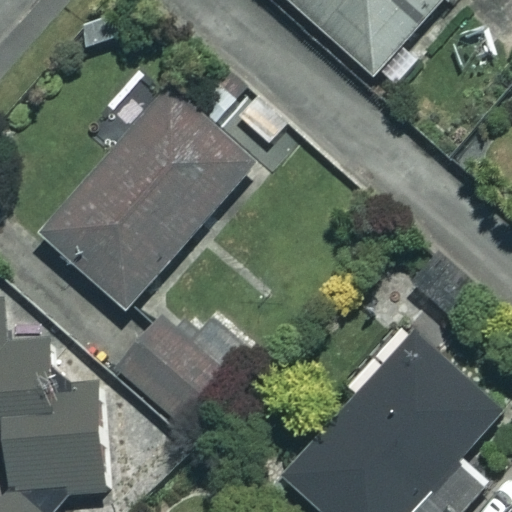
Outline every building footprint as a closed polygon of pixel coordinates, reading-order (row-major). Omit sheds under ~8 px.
[(444,0),(289,0),(376,77),(444,0)] [(128,310),(255,161),(246,154),(277,118),(228,77),(198,112),(169,88),(42,236),(128,310)] [(359,188),(300,136),(277,162),(336,215),(359,188)] [(250,346),(177,290),(117,370),(191,425),(250,346)] [(3,344),(1,302),(0,301),(0,453),(8,453),(9,495),(0,504),(0,511),(51,511),(56,498),(102,497),(98,390),(47,392),(45,342),(3,344)] [(510,403),(426,325),(285,476),(323,511),(459,511),(484,485),(457,460),(510,403)]
